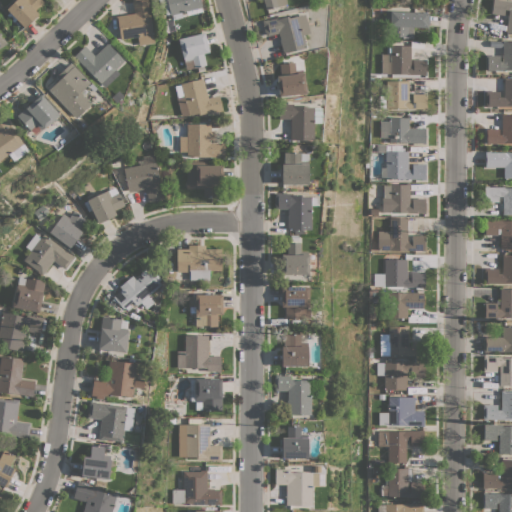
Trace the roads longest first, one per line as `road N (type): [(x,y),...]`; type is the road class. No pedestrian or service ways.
road 1 (residential): [(104,0),(19,85),(0,94),(67,421),(83,292),(125,250),(181,223),(254,226)]
road 2 (residential): [(250,511),(256,95),(227,0)]
road 3 (residential): [(466,0),(453,511)]
